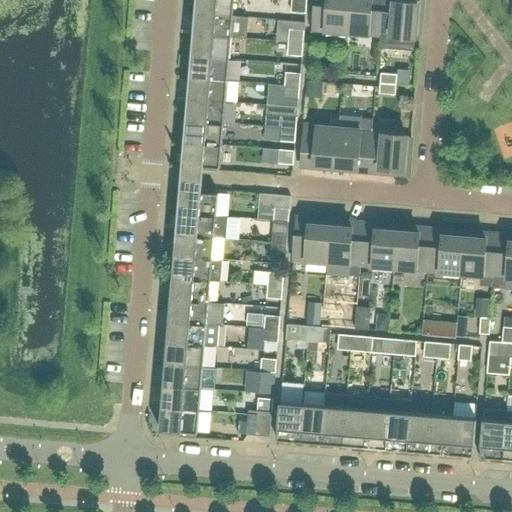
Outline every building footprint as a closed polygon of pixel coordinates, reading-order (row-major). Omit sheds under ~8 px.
[(195,0),(195,12),(233,15),(234,0),(195,0)] [(306,0),(291,0),(291,11),(306,13),(306,0)] [(347,31),(349,0),(326,0),(326,11),(314,10),(312,28),(347,31)] [(349,0),(347,31),(369,33),(369,32),(380,33),(382,16),(371,15),(372,0),(349,0)] [(417,0),(394,0),(393,17),(382,16),(380,33),(391,34),(391,35),(415,37),(415,34),(420,35),(421,18),(416,18),(417,0)] [(231,36),(233,15),(195,12),(193,33),(231,36)] [(288,41),(303,43),(304,30),(289,28),(288,41)] [(229,58),(231,36),(193,33),(191,55),(229,58)] [(383,51),(413,52),(413,40),(384,39),(383,51)] [(303,43),(288,41),(287,54),(302,56),(303,43)] [(228,80),(229,58),(191,55),(189,76),(228,80)] [(284,84),(300,86),(301,73),(286,71),(284,84)] [(381,72),(380,82),(396,84),(397,74),(381,72)] [(189,76),(187,98),(226,101),(228,80),(189,76)] [(396,84),(380,82),(379,93),(395,94),(396,84)] [(300,86),(284,84),(283,97),(298,99),(300,86)] [(224,123),(226,101),(187,98),(186,119),(224,123)] [(340,113),(339,127),(335,168),(348,169),(349,164),(358,165),(359,147),(370,148),(372,131),(373,117),(362,116),(363,115),(340,113)] [(281,127),(296,129),(297,116),(282,114),(281,127)] [(222,144),(224,123),(186,119),(184,141),(222,144)] [(335,168),(339,127),(304,125),(303,142),(315,143),(313,161),(322,162),(322,167),(335,168)] [(296,129),(281,127),(280,140),(295,142),(296,129)] [(411,136),(406,136),(406,133),(383,131),(383,132),(372,131),(370,148),(381,149),(380,167),(389,168),(389,173),(403,174),(405,152),(410,152),(411,136)] [(220,167),(222,144),(184,141),(181,178),(178,212),(216,215),(218,192),(216,192),(217,189),(202,188),(203,180),(204,169),(218,170),(218,167),(220,167)] [(294,151),(279,150),(278,163),(293,164),(294,151)] [(289,208),(274,207),(273,220),(288,221),(289,208)] [(176,233),(214,236),(226,237),(228,216),(216,215),(178,212),(176,233)] [(293,258),(327,261),(331,220),(318,219),(317,224),(308,223),(306,241),(294,240),(293,258)] [(360,274),(361,263),(362,246),(351,245),(353,227),(343,226),(344,221),(331,220),(327,261),(326,272),(349,274),(349,273),(360,274)] [(394,266),(398,226),(385,225),(384,229),(375,229),(373,247),(362,246),(361,263),(372,264),(394,266)] [(417,268),(428,269),(429,251),(418,250),(420,232),(410,232),(411,227),(398,226),(394,266),(417,268)] [(272,228),(271,241),(286,243),(287,229),(272,228)] [(440,252),(429,251),(428,269),(439,270),(461,272),(465,231),(451,230),(451,235),(442,234),(440,252)] [(480,284),(494,286),(496,257),(485,256),(487,238),(477,237),(478,232),(465,231),(461,272),(481,274),(480,284)] [(212,258),(214,236),(176,233),(174,255),(212,258)] [(507,258),(496,257),(494,286),(511,287),(511,240),(509,240),(507,258)] [(286,243),(271,241),(270,254),(285,256),(286,243)] [(222,259),(212,258),(174,255),(172,276),(210,279),(220,280),(222,259)] [(269,271),(268,284),(283,286),(284,273),(269,271)] [(209,301),(210,279),(172,276),(170,298),(209,301)] [(283,286),(268,284),(267,297),(282,299),(283,286)] [(169,319),(207,323),(209,301),(170,298),(169,319)] [(355,326),(365,327),(367,311),(357,310),(355,326)] [(264,327),(279,329),(280,316),(265,314),(264,327)] [(491,317),(480,316),(479,332),(489,333),(491,317)] [(402,318),(391,317),(390,329),(401,330),(402,318)] [(219,324),(207,323),(169,319),(167,341),(205,344),(217,345),(219,324)] [(308,340),(309,325),(296,324),(295,339),(308,340)] [(309,325),(308,340),(321,341),(322,326),(309,325)] [(502,340),(511,340),(511,326),(503,326),(502,340)] [(279,329),(264,327),(263,340),(278,342),(279,329)] [(350,350),(352,335),(339,334),(337,349),(350,350)] [(352,335),(350,350),(363,351),(365,336),(352,335)] [(393,353),(395,338),(382,337),(380,352),(393,353)] [(408,340),(395,338),(393,353),(406,355),(408,340)] [(203,366),(205,344),(167,341),(165,363),(203,366)] [(436,357),(438,342),(425,341),(423,356),(436,357)] [(511,357),(511,343),(511,342),(499,341),(498,356),(511,357)] [(451,343),(438,342),(436,357),(449,358),(451,343)] [(472,345),(459,344),(458,359),(471,360),(472,345)] [(260,370),(275,372),(277,359),(262,357),(260,370)] [(163,384),(201,387),(215,389),(217,367),(203,366),(165,363),(163,384)] [(274,393),(275,372),(246,369),(244,391),(274,393)] [(199,409),(201,387),(163,384),(161,406),(199,409)] [(343,444),(347,394),(325,392),(324,404),(321,442),(343,444)] [(364,446),(368,396),(347,394),(343,444),(364,446)] [(386,448),(389,410),(390,398),(368,396),(364,446),(386,448)] [(260,410),(272,411),(273,398),(258,397),(257,410),(260,410)] [(300,440),(303,402),(280,400),(277,439),(300,440)] [(321,442),(324,404),(303,402),(300,440),(321,442)] [(197,432),(199,409),(161,406),(159,429),(179,430),(179,436),(195,437),(196,432),(197,432)] [(238,429),(239,408),(203,407),(202,428),(238,429)] [(503,458),(506,419),(507,410),(484,408),(484,418),(483,418),(480,456),(503,458)] [(260,410),(257,410),(249,409),(247,434),(258,435),(260,410)] [(260,410),(258,435),(270,436),(272,411),(260,410)] [(407,450),(410,411),(389,410),(386,448),(407,450)] [(429,451),(432,413),(410,411),(407,450),(429,451)] [(450,453),(453,415),(432,413),(429,451),(450,453)] [(453,415),(450,453),(473,455),(476,417),(453,415)] [(511,458),(511,419),(506,419),(503,458),(511,458)]
